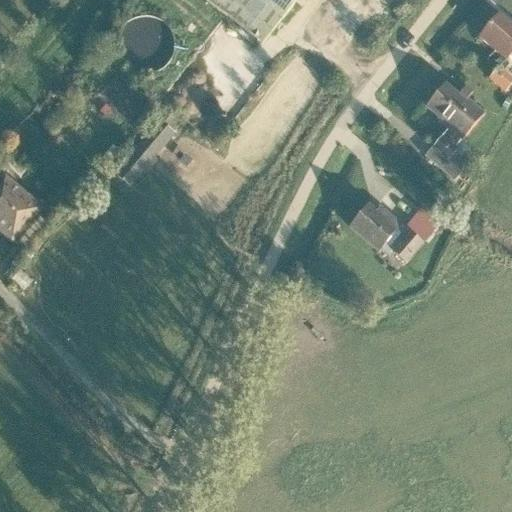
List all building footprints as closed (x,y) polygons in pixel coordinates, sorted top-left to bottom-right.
[(254,41),(261,46),(297,0),(202,0),(226,19),(221,25),(249,48),(254,41)] [(511,22),(506,18),(488,41),(511,60),(511,22)] [(511,83),(511,79),(502,73),(495,82),(506,91),(511,83)] [(462,93),(450,85),(431,109),(469,139),(485,117),(469,104),(477,94),(467,86),(462,93)] [(114,177),(128,189),(148,165),(149,166),(175,135),(159,122),(133,152),(134,153),(114,177)] [(467,149),(447,134),(427,161),(457,184),(465,173),(455,165),(467,149)] [(51,195),(40,208),(4,177),(3,178),(0,175),(0,236),(11,246),(36,217),(47,227),(65,206),(51,195)] [(406,233),(374,207),(357,227),(389,254),(394,247),(406,233)] [(411,261),(423,247),(406,233),(394,247),(411,261)]
